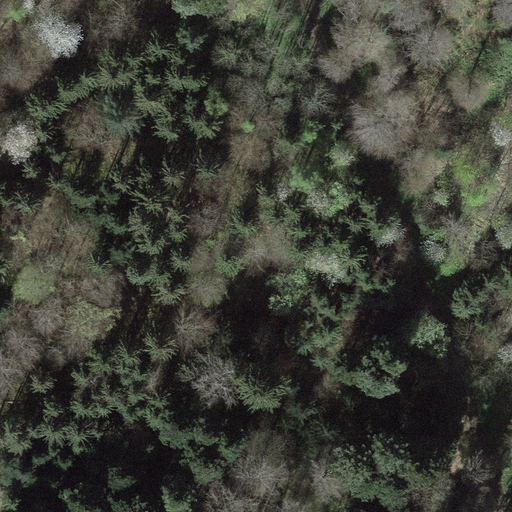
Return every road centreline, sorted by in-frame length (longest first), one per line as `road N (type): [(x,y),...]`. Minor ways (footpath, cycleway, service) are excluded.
road 1 (track): [(304,0),(406,241),(506,511)]
road 2 (track): [(192,0),(0,99)]
